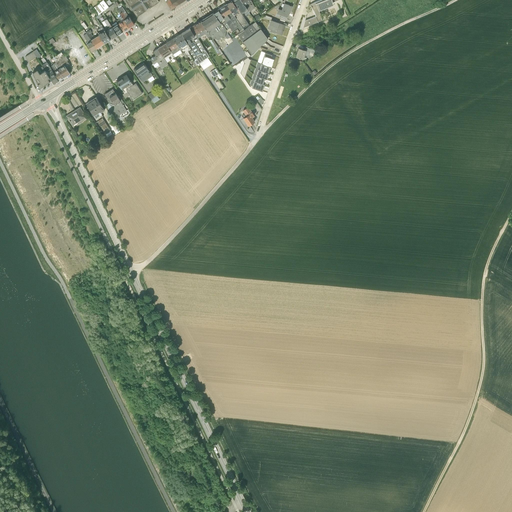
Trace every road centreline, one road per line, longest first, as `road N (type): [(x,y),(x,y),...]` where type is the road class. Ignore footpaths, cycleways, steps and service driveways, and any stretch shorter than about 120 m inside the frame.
road 1 (track): [(131,272),(316,77),(361,44),(456,0)]
road 2 (track): [(511,211),(483,279),(483,362),(474,403),(423,511)]
road 3 (tertiary): [(245,511),(131,272)]
road 4 (tertiary): [(47,97),(131,272)]
road 5 (primary): [(47,97),(200,0)]
road 6 (residential): [(258,135),(303,0)]
